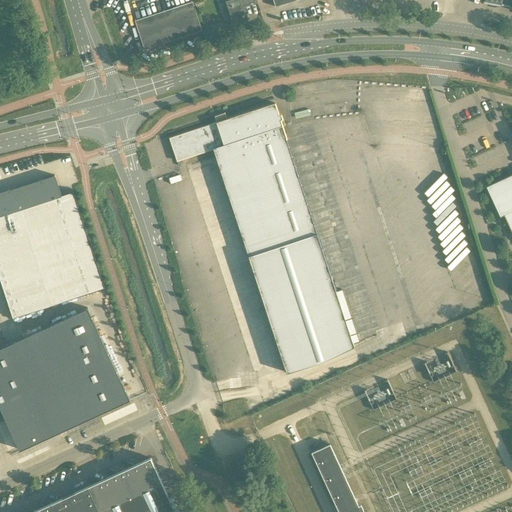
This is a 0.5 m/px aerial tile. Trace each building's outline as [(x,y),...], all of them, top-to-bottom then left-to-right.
[(222,0),(226,9),(227,8),(232,21),(247,16),(243,5),(250,3),(256,1),(256,0),(222,0)] [(192,2),(135,21),(144,49),(202,31),(192,2)] [(287,138),(283,126),(275,103),(226,119),(225,116),(223,115),(217,117),(216,119),(217,122),(169,138),(177,161),(213,148),(287,372),(322,361),(354,346),(286,138),(287,138)] [(511,173),(486,186),(500,217),(504,215),(511,232),(511,173)] [(54,175),(0,192),(0,277),(13,317),(90,292),(105,287),(73,191),(61,195),(54,175)] [(3,338),(0,339),(0,421),(4,420),(1,414),(3,413),(20,450),(129,399),(87,307),(32,333),(6,345),(3,338)] [(110,338),(119,358),(123,357),(115,336),(110,338)] [(360,511),(340,468),(329,445),(312,453),(339,511),(360,511)] [(32,511),(176,511),(151,457),(32,511)]
